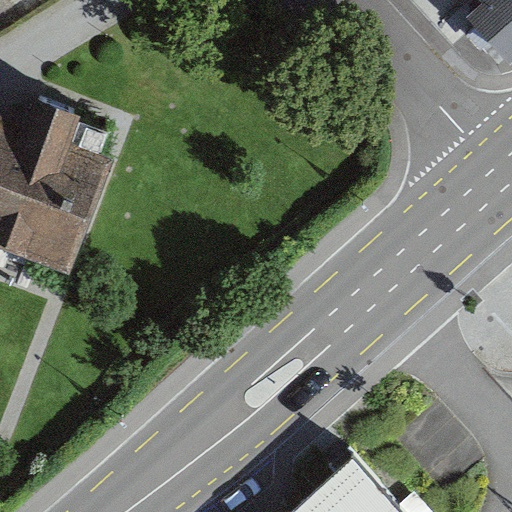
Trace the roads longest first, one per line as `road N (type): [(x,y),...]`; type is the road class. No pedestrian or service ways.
road 1 (secondary): [(504,176),(121,511)]
road 2 (residential): [(338,0),(504,176)]
